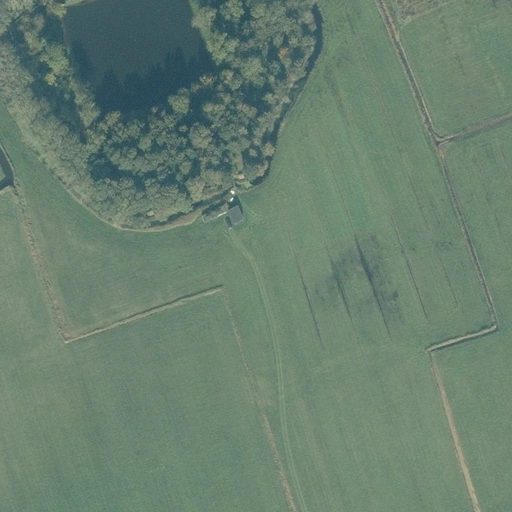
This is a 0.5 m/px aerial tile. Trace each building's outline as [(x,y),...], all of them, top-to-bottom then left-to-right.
[(202,169),(206,180),(214,177),(210,166),(202,169)] [(212,169),(215,177),(223,174),(220,166),(212,169)] [(199,170),(186,175),(189,181),(201,176),(199,170)] [(204,224),(227,214),(224,209),(202,219),(204,224)] [(233,227),(243,223),(237,210),(228,214),(233,227)]
